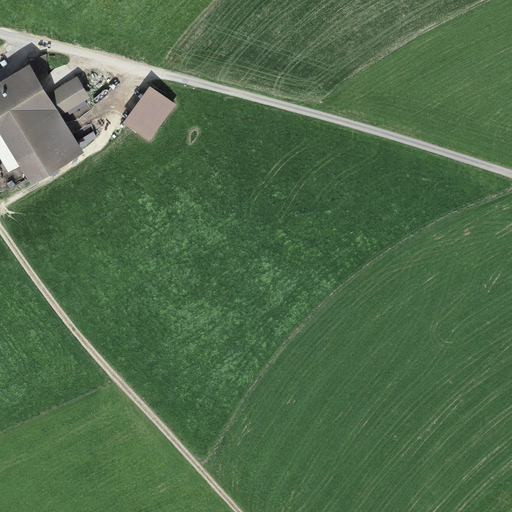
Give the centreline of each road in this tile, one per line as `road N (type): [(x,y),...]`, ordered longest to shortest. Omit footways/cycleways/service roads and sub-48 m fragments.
road 1 (unclassified): [(0,35),(300,110),(511,174)]
road 2 (track): [(0,231),(65,322),(239,511)]
